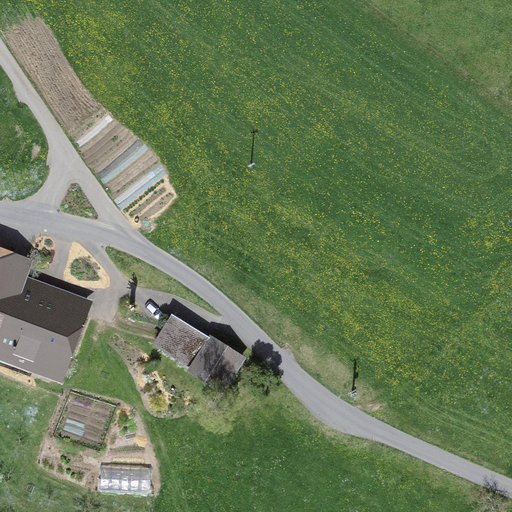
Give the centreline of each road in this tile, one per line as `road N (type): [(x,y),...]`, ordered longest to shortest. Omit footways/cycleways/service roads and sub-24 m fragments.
road 1 (unclassified): [(511,487),(329,405),(207,290),(149,251),(0,211)]
road 2 (track): [(0,54),(118,238)]
road 3 (track): [(84,231),(121,290),(229,329),(244,327)]
road 4 (track): [(121,290),(102,300),(50,283),(67,227)]
